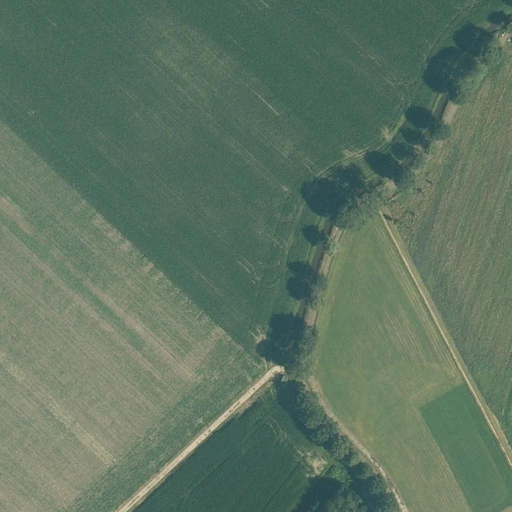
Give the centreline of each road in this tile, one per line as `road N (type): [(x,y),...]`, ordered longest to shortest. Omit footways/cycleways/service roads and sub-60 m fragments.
road 1 (track): [(380,192),(385,220),(511,460)]
road 2 (track): [(123,511),(260,385),(279,371),(302,371)]
